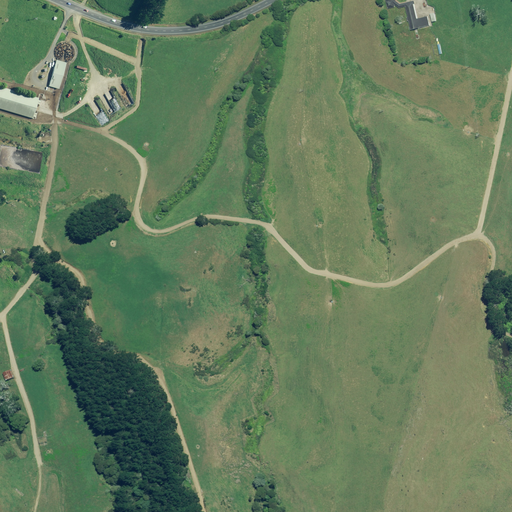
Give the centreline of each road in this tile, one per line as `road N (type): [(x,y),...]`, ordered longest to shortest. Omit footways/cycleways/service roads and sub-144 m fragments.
road 1 (track): [(71,7),(100,88),(58,116),(38,248),(43,263),(77,280),(97,324),(151,360),(206,511)]
road 2 (primary): [(54,0),(154,30),(217,25),(271,0)]
